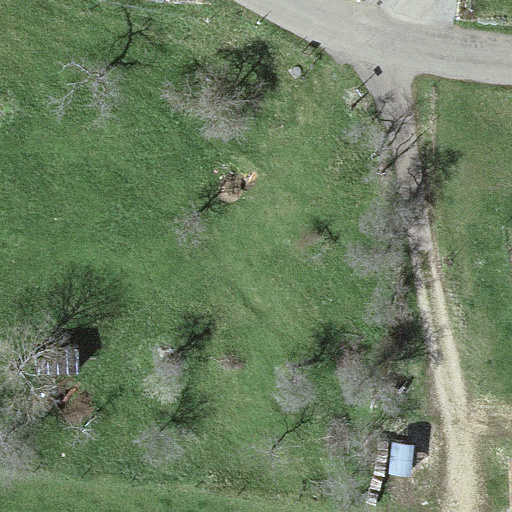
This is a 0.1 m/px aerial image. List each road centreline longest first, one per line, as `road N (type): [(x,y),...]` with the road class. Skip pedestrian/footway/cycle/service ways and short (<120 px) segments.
road 1 (track): [(389,34),(470,511)]
road 2 (tertiary): [(389,34),(511,60)]
